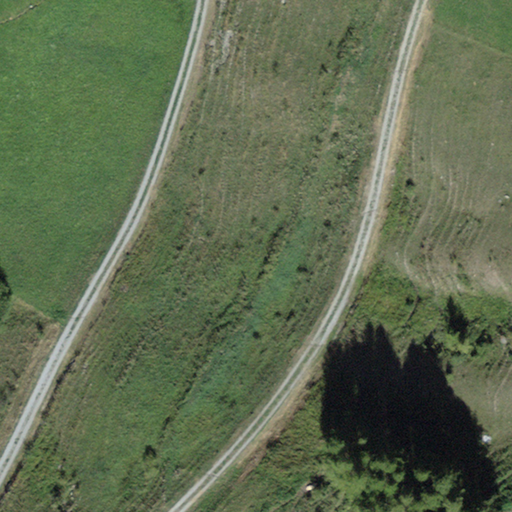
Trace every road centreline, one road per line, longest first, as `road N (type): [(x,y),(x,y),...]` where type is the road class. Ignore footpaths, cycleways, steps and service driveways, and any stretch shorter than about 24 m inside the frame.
road 1 (track): [(177,511),(305,365),(336,309),(360,250),(423,0)]
road 2 (track): [(0,472),(142,199),(202,0)]
